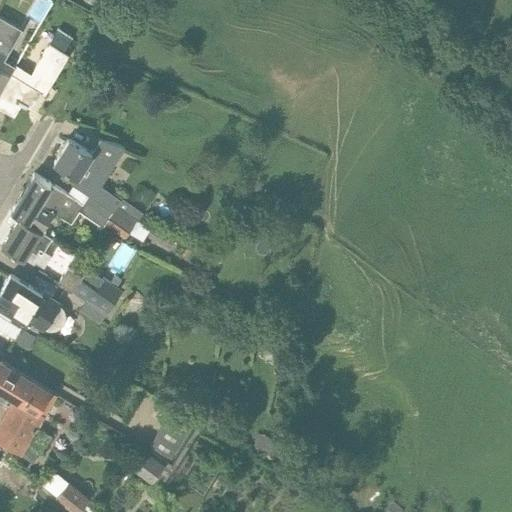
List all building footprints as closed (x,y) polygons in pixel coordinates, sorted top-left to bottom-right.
[(0,89),(14,65),(3,59),(21,28),(0,15),(0,89)] [(0,91),(0,99),(12,107),(16,100),(26,105),(27,104),(32,106),(44,85),(47,87),(68,52),(49,41),(30,74),(15,66),(0,91)] [(68,138),(53,162),(76,175),(71,184),(88,194),(112,211),(116,204),(137,218),(137,219),(142,211),(113,191),(112,193),(100,185),(124,147),(99,138),(91,152),(68,138)] [(33,172),(10,210),(20,215),(27,220),(27,219),(43,229),(53,212),(71,223),(79,210),(102,226),(104,222),(125,236),(128,232),(141,240),(150,227),(137,219),(137,218),(116,204),(112,211),(88,194),(71,184),(88,195),(82,202),(79,201),(79,200),(65,192),(33,172)] [(19,217),(1,246),(22,259),(28,249),(36,253),(39,248),(43,250),(51,238),(40,230),(19,217)] [(58,281),(72,291),(81,278),(67,268),(58,281)] [(39,326),(42,327),(46,330),(50,330),(52,330),(54,330),(56,329),(58,328),(60,327),(62,325),(64,323),(64,321),(65,320),(65,315),(65,313),(65,311),(63,307),(61,305),(57,302),(10,274),(0,290),(0,302),(14,311),(10,318),(35,333),(39,326)] [(81,278),(72,291),(85,300),(86,298),(106,312),(121,290),(116,286),(103,277),(96,288),(93,286),(81,278)] [(0,327),(28,344),(35,333),(10,318),(0,312),(0,327)] [(0,389),(18,400),(10,413),(6,410),(0,420),(0,438),(32,461),(39,449),(25,440),(42,414),(36,409),(48,389),(3,361),(0,359),(0,389)] [(170,458),(182,438),(162,425),(149,445),(170,458)] [(165,465),(145,450),(130,468),(149,483),(165,465)] [(47,489),(57,496),(56,498),(75,511),(77,511),(88,497),(68,482),(67,483),(57,475),(47,489)]
